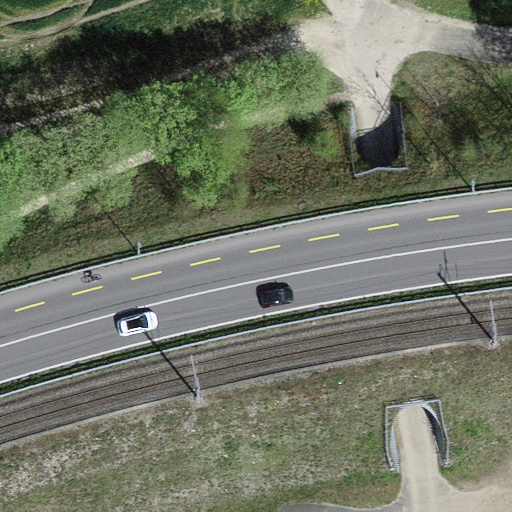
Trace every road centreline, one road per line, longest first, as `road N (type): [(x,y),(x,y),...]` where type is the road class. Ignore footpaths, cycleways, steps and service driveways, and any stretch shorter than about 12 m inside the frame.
road 1 (primary): [(0,346),(251,278),(511,241)]
road 2 (track): [(374,79),(429,511)]
road 3 (track): [(0,142),(272,50),(324,55),(374,79)]
road 4 (track): [(511,52),(423,47),(374,79)]
